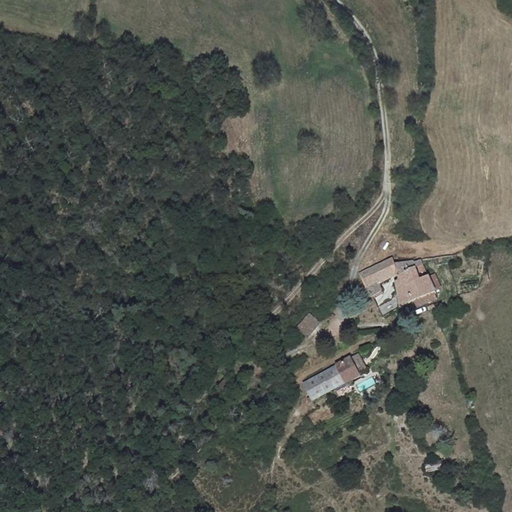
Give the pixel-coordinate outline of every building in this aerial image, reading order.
[(400,292),(382,301),(389,316),(415,298),(440,289),(433,272),(427,275),(417,253),(402,259),(399,255),(366,271),(376,291),(390,284),(386,275),(400,269),(407,282),(400,292)] [(444,287),(450,284),(440,268),(433,272),(440,289),(444,287)] [(416,307),(437,299),(435,292),(414,301),(416,307)] [(309,336),(321,323),(310,313),(298,326),(309,336)] [(319,395),(366,371),(357,353),(310,377),(319,395)] [(426,462),(426,471),(442,471),(442,462),(426,462)]
